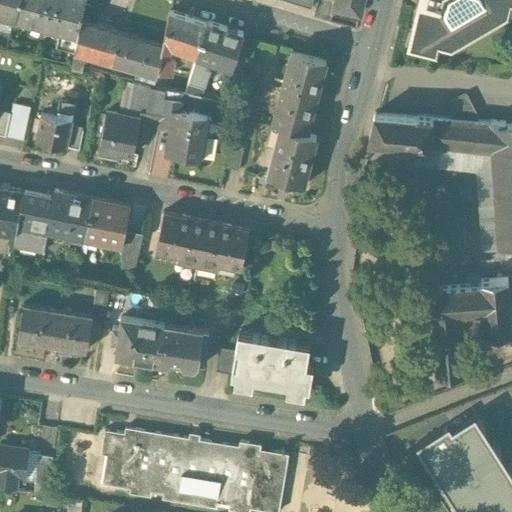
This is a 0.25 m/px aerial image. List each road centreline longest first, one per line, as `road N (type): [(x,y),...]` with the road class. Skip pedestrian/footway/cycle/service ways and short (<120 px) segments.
road 1 (residential): [(0,377),(362,433)]
road 2 (residential): [(0,160),(337,224)]
road 3 (residential): [(337,224),(362,433)]
road 4 (residential): [(371,49),(348,125),(337,224)]
road 5 (residential): [(222,0),(371,49)]
